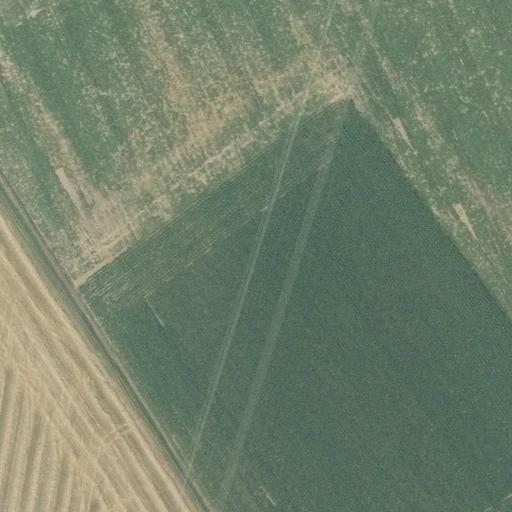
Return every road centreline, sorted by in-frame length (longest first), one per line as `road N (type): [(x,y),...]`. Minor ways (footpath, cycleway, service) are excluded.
road 1 (track): [(270,0),(511,325)]
road 2 (track): [(0,189),(205,511)]
